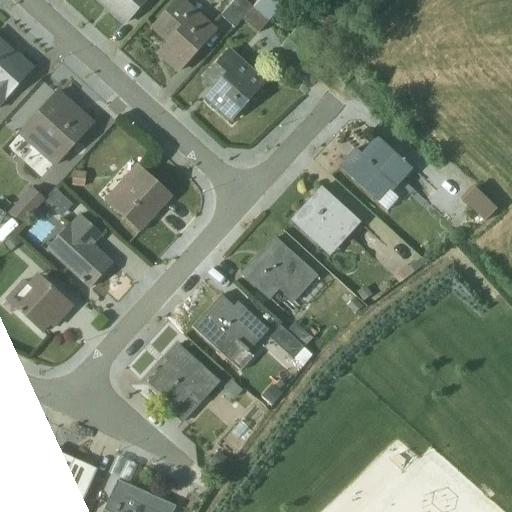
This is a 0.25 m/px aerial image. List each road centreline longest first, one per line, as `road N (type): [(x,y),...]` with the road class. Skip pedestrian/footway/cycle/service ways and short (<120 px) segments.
road 1 (residential): [(244,197),(25,0)]
road 2 (residential): [(62,403),(244,197)]
road 3 (track): [(331,103),(354,76),(511,64)]
road 4 (residential): [(244,197),(331,103)]
